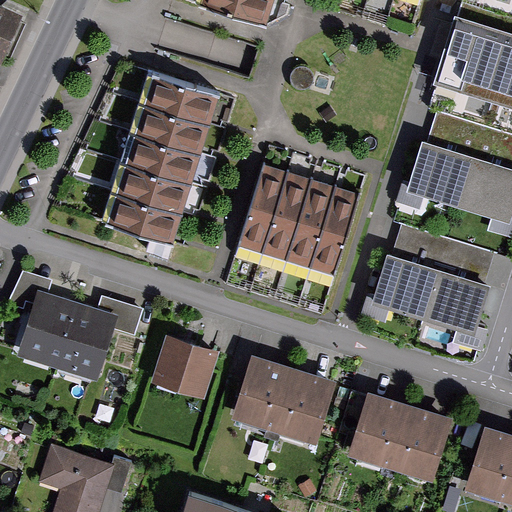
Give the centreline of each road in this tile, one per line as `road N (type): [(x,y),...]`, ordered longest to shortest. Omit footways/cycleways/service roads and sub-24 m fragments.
road 1 (residential): [(0,232),(493,389)]
road 2 (tertiary): [(77,0),(0,160)]
